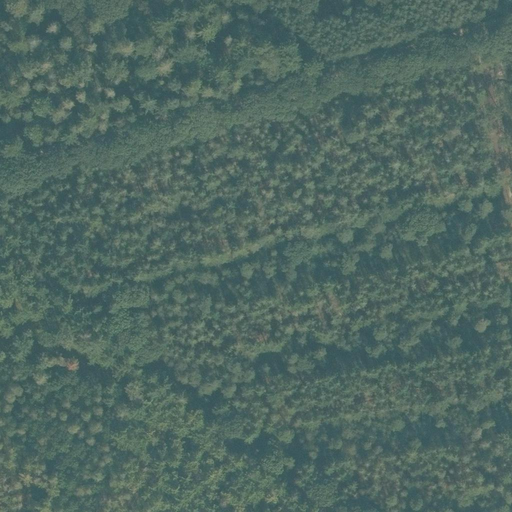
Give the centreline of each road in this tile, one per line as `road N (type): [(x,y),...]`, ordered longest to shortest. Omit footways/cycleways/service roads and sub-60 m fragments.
road 1 (track): [(0,167),(511,19)]
road 2 (track): [(318,511),(0,239)]
road 3 (track): [(477,29),(500,145),(511,152)]
